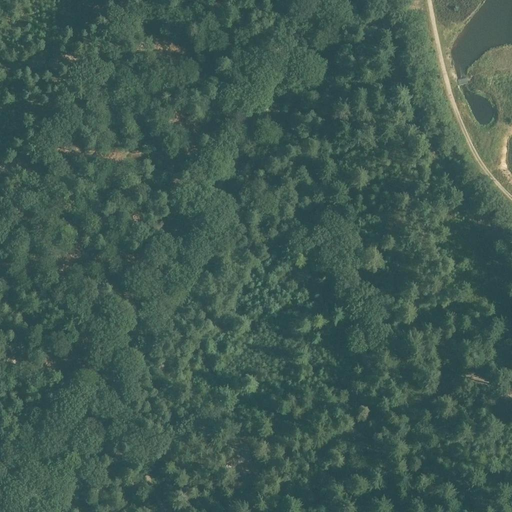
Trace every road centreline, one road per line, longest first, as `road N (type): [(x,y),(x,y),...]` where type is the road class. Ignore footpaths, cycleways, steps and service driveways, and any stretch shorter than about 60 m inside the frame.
road 1 (track): [(167,511),(463,376),(489,400),(511,401)]
road 2 (track): [(425,0),(447,99),(511,201)]
road 3 (track): [(92,403),(120,422),(161,511)]
